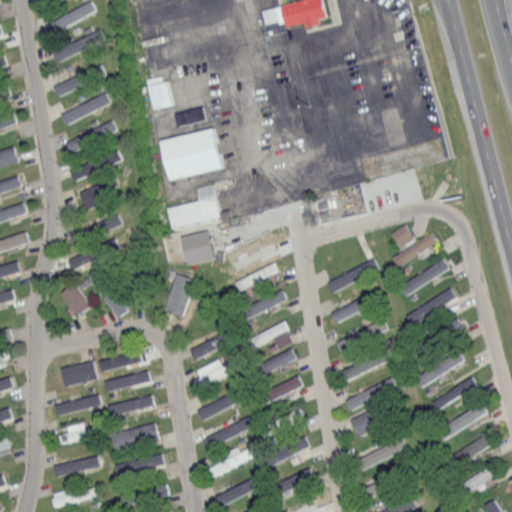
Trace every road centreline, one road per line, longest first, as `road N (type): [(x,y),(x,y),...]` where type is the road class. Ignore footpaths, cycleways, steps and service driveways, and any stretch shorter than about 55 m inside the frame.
road 1 (residential): [(22,511),(36,456),(37,305),(54,213),(22,0)]
road 2 (residential): [(299,240),(341,511)]
road 3 (primary): [(446,0),(511,253)]
road 4 (residential): [(511,421),(464,237)]
road 5 (residential): [(196,511),(174,365),(156,335)]
road 6 (residential): [(464,237),(451,215),(431,208),(299,240)]
road 7 (residential): [(156,335),(132,326),(36,348)]
